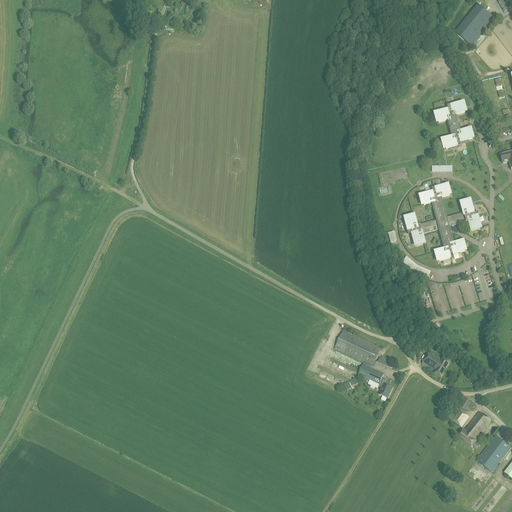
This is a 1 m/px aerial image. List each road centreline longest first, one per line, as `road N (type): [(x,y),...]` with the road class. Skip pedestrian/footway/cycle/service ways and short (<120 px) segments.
road 1 (track): [(458,0),(364,126),(358,148),(375,270),(397,337)]
road 2 (unclassified): [(393,342),(150,210),(132,161)]
road 3 (unclassified): [(488,246),(469,264),(435,270),(407,254),(396,220),(411,188),(439,176),(461,180),(492,203)]
road 4 (track): [(416,367),(325,511)]
road 5 (track): [(132,161),(167,0)]
road 6 (unclassified): [(393,342),(404,329),(504,301)]
